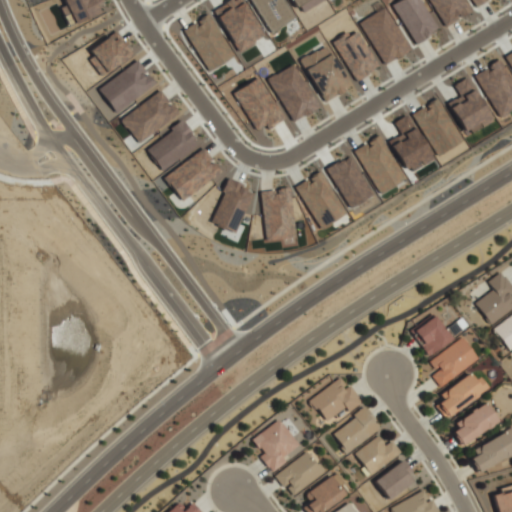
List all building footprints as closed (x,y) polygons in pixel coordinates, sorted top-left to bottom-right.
[(99,13),(96,5),(100,4),(98,0),(59,0),(68,24),(99,13)] [(237,52),(262,37),(241,0),(229,0),(213,10),(237,52)] [(292,18),(281,0),(249,0),(269,32),(292,18)] [(232,57),(209,14),(183,28),(206,71),(232,57)] [(492,290),(474,301),(487,324),(511,309),(511,289),(501,271),(486,280),(492,290)] [(511,313),(492,329),(509,350),(511,347),(511,313)] [(448,342),(435,316),(411,327),(424,354),(448,342)] [(426,359),(434,372),(429,374),(436,385),(475,362),(461,338),(426,359)] [(445,414),(482,392),(471,373),(434,394),(445,414)] [(308,398),(323,421),(345,407),(347,411),(358,404),(342,377),(308,398)] [(460,445),(495,421),(483,403),(447,427),(460,445)] [(346,453),(378,427),(363,408),(330,434),(346,453)] [(258,455),(267,469),(298,448),(278,419),(250,438),(260,454),(258,455)] [(476,472),(511,451),(511,430),(510,426),(476,446),(479,452),(468,458),(476,472)] [(367,474),(399,454),(390,440),(384,445),(378,436),(353,451),(367,474)] [(321,473),(305,451),(272,475),(281,487),(283,485),(291,495),(321,473)] [(415,478),(401,459),(373,480),(387,499),(415,478)] [(302,492),(307,502),(301,506),(304,511),(317,511),(344,497),(338,486),(342,483),(336,473),(302,492)] [(511,511),(511,486),(491,492),(496,511),(511,511)] [(437,511),(431,498),(427,500),(423,491),(390,505),(393,511),(437,511)] [(199,511),(191,502),(181,511),(174,504),(165,511),(199,511)] [(353,511),(347,502),(332,511),(353,511)]
